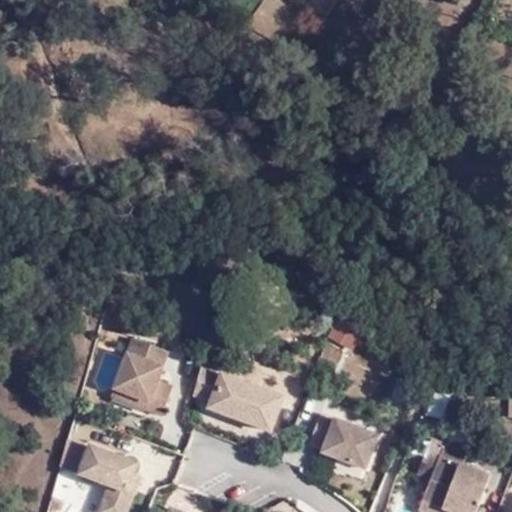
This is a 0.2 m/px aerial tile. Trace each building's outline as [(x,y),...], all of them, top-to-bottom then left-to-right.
[(237,272),(228,269),(222,286),(231,288),(237,272)] [(357,330),(341,324),(335,341),(352,347),(357,330)] [(133,341),(115,391),(153,404),(149,413),(163,419),(174,387),(160,382),(170,354),(133,341)] [(214,401),(213,403),(238,413),(241,409),(247,411),(248,417),(273,426),(285,394),(226,370),(210,365),(199,394),(214,401)] [(153,404),(115,391),(112,400),(149,413),(153,404)] [(323,409),(311,441),(326,447),(327,450),(369,466),(382,432),(323,409)] [(418,472),(430,477),(441,451),(445,438),(433,434),(418,472)] [(83,464),(91,445),(73,438),(66,458),(83,464)] [(445,438),(441,451),(464,460),(469,448),(445,438)] [(92,441),(82,469),(112,481),(101,509),(109,511),(129,511),(144,473),(138,463),(139,459),(92,441)] [(423,495),(442,502),(464,511),(473,511),(480,497),(476,493),(475,490),(478,487),(484,489),(490,471),(464,460),(441,451),(430,477),(423,495)] [(437,511),(438,511),(442,502),(423,495),(418,504),(437,511)]
